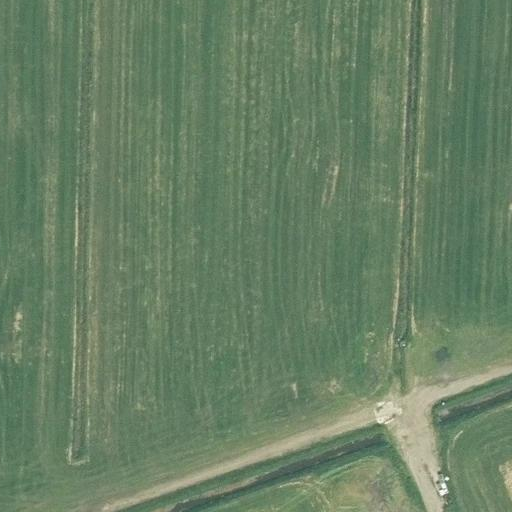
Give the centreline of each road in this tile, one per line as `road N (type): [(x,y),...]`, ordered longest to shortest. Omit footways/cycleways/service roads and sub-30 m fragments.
road 1 (track): [(391,411),(111,511)]
road 2 (track): [(437,511),(391,411),(511,368)]
